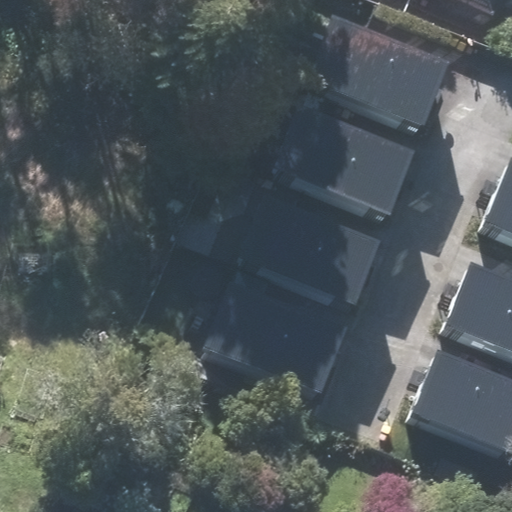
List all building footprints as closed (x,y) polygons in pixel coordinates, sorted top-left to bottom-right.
[(471,0),(491,9),(495,0),(471,0)] [(296,103),(414,149),(440,83),(321,38),(296,103)] [(263,189),(382,234),(407,169),(288,124),(263,189)] [(466,238),(511,255),(511,180),(491,172),(466,238)] [(225,277),(344,323),(369,257),(250,212),(225,277)] [(432,345),(511,375),(511,300),(457,280),(432,345)] [(196,367),(314,412),(339,347),(221,301),(196,367)] [(397,435),(511,479),(511,404),(422,370),(397,435)]
